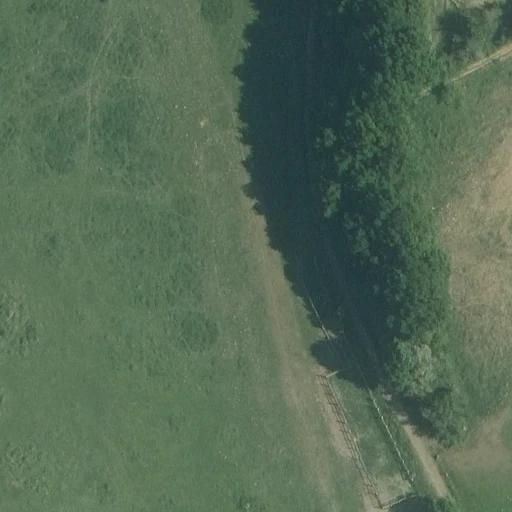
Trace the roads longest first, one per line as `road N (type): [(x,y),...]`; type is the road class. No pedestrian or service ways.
road 1 (track): [(511,51),(432,93),(450,0)]
road 2 (track): [(453,511),(378,343)]
